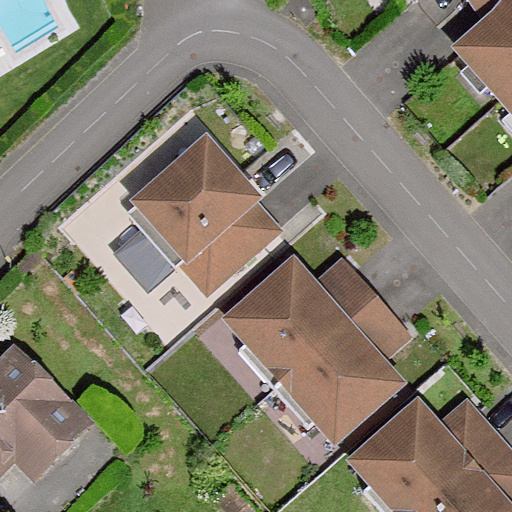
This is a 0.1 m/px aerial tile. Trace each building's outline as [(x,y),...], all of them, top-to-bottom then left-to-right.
[(511,0),(484,0),(500,17),(492,23),(459,53),(502,101),(511,91),(511,0)] [(500,17),(484,0),(471,0),(492,23),(500,17)] [(511,91),(502,101),(511,112),(511,91)] [(223,197),(192,162),(124,222),(138,238),(100,272),(134,310),(169,280),(193,308),(250,257),(208,210),(223,197)] [(239,218),(223,197),(208,210),(250,257),(260,249),(236,221),(239,218)] [(344,281),(337,273),(309,298),(316,306),(344,281)] [(309,298),(288,274),(225,329),(243,350),(234,358),(248,373),(268,397),(368,309),(344,281),(316,306),(309,298)] [(393,337),(368,309),(268,397),(303,436),(312,428),(330,449),(393,393),(372,369),(365,361),(393,337)] [(400,345),(393,337),(365,361),(372,369),(400,345)] [(50,457),(85,423),(17,356),(0,371),(0,469),(15,454),(32,439),(50,457)] [(469,423),(461,414),(434,439),(441,447),(469,423)] [(434,439),(412,415),(350,471),(368,491),(359,499),(370,511),(422,511),(493,450),(469,423),(441,447),(434,439)] [(33,474),(50,457),(32,439),(15,454),(33,474)] [(511,482),(511,471),(493,450),(422,511),(498,511),(497,511),(489,502),(511,482)] [(511,497),(511,482),(489,502),(497,511),(511,497)]
